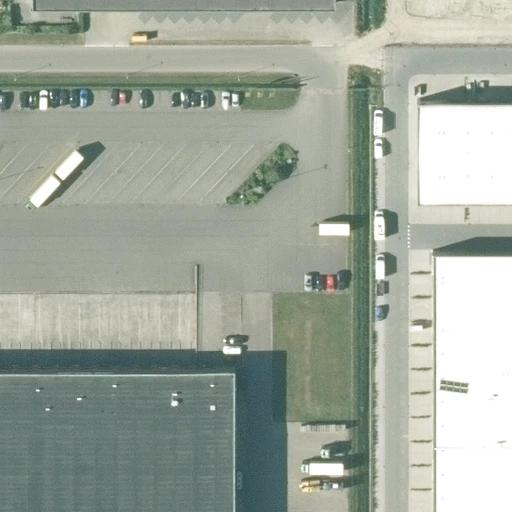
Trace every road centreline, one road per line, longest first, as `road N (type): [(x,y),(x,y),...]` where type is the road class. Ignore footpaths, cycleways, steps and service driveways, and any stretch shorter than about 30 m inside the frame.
road 1 (unclassified): [(0,61),(324,64)]
road 2 (unknown): [(269,245),(255,511)]
